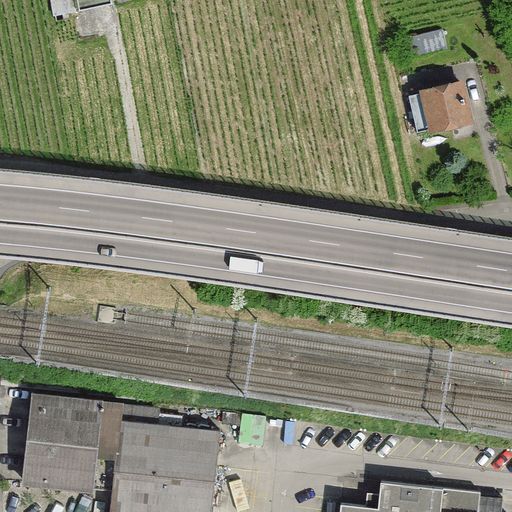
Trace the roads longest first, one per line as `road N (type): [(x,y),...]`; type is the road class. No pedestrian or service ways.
road 1 (motorway): [(511,272),(0,201)]
road 2 (motorway): [(0,234),(511,304)]
road 3 (track): [(0,208),(511,218)]
